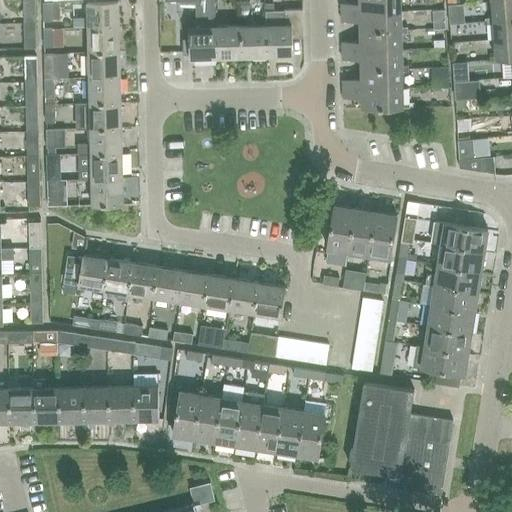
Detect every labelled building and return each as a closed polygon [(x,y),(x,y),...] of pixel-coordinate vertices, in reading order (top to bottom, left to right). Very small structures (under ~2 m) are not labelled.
[(23,0),(24,23),(36,23),(35,0),(23,0)] [(359,0),(360,4),(342,4),(341,12),(401,10),(401,0),(359,0)] [(511,0),(503,0),(492,1),(493,17),(487,17),(487,21),(511,18),(511,0)] [(43,3),(44,22),(53,21),(53,20),(61,20),(60,2),(43,3)] [(88,28),(119,27),(119,2),(87,2),(88,28)] [(285,10),(286,25),(265,25),(266,57),(293,56),(292,38),(304,38),(303,9),(285,10)] [(401,10),(341,12),(342,21),(360,20),(360,30),(408,29),(408,26),(402,26),(401,10)] [(511,18),(487,21),(487,23),(494,23),(495,39),(511,37),(511,18)] [(1,37),(18,37),(18,22),(1,22),(1,37)] [(36,23),(24,23),(25,49),(37,49),(36,23)] [(241,58),(266,57),(265,25),(240,26),(241,58)] [(215,59),(241,58),(240,26),(214,27),(215,59)] [(120,52),(119,27),(88,28),(89,53),(120,52)] [(215,59),(214,27),(190,28),(191,60),(215,59)] [(44,29),(44,48),(54,47),(54,28),(44,29)] [(408,30),(402,30),(361,31),(361,42),(343,42),(343,50),(402,49),(402,32),(408,32),(408,30)] [(508,58),(511,57),(511,37),(495,39),(496,55),(490,56),(490,60),(496,59),(497,60),(508,60),(508,58)] [(402,49),(343,50),(343,61),(361,60),(361,70),(409,69),(409,65),(403,65),(402,49)] [(120,78),(120,52),(89,53),(89,78),(120,78)] [(55,72),(54,53),(45,54),(45,73),(55,72)] [(25,57),(26,83),(38,82),(37,56),(25,57)] [(409,71),(409,69),(361,70),(361,80),(344,81),(344,90),(403,89),(403,71),(409,71)] [(121,103),(120,78),(89,78),(90,104),(121,103)] [(45,79),(46,98),(55,98),(55,79),(45,79)] [(38,107),(38,82),(26,83),(26,107),(38,107)] [(362,109),(404,108),(410,108),(410,103),(404,104),(403,89),(344,90),(344,99),(362,99),(362,109)] [(90,104),(90,129),(121,129),(121,103),(90,104)] [(46,104),(46,123),(56,123),(55,104),(46,104)] [(26,107),(27,130),(39,130),(38,107),(26,107)] [(57,148),(56,129),(46,130),(47,148),(57,148)] [(90,129),(90,142),(78,143),(79,153),(91,153),(91,155),(122,154),(121,129),(90,129)] [(27,130),(27,157),(39,157),(39,130),(27,130)] [(474,157),(473,139),(458,140),(459,158),(474,157)] [(47,174),(57,174),(57,154),(47,155),(47,174)] [(123,179),(122,154),(91,155),(91,180),(123,179)] [(4,156),(4,166),(21,167),(21,157),(4,156)] [(27,157),(28,182),(40,181),(39,157),(27,157)] [(495,172),(494,157),(459,160),(460,167),(495,172)] [(123,205),(123,179),(91,180),(92,206),(123,205)] [(48,200),(58,199),(57,180),(48,181),(48,200)] [(40,181),(28,182),(29,207),(41,207),(40,181)] [(326,248),(347,252),(354,209),(333,206),(326,248)] [(375,213),(354,209),(347,252),(368,255),(375,213)] [(396,216),(375,213),(368,255),(389,258),(396,216)] [(405,217),(402,236),(411,237),(414,219),(405,217)] [(41,223),(29,223),(29,247),(42,246),(41,223)] [(487,230),(444,223),(440,243),(484,250),(487,230)] [(87,237),(75,231),(73,247),(85,249),(87,237)] [(402,236),(401,243),(398,258),(407,259),(411,237),(402,236)] [(440,243),(437,264),(481,271),(484,250),(440,243)] [(29,247),(30,274),(42,273),(42,246),(29,247)] [(109,259),(84,255),(83,259),(83,258),(75,263),(81,271),(79,285),(104,289),(109,259)] [(404,280),(407,259),(398,258),(395,278),(404,280)] [(104,289),(129,293),(134,263),(109,259),(104,289)] [(129,293),(154,297),(159,267),(134,263),(129,293)] [(477,292),(481,271),(437,264),(435,274),(428,273),(426,283),(434,285),(477,292)] [(179,301),(184,271),(159,267),(154,297),(179,301)] [(209,275),(184,271),(179,301),(205,305),(209,275)] [(30,274),(31,301),(43,300),(42,273),(30,274)] [(235,279),(209,275),(205,305),(230,309),(235,279)] [(340,278),(324,275),(323,284),(339,286),(340,278)] [(395,278),(392,299),(401,301),(404,280),(395,278)] [(230,309),(255,313),(260,283),(235,279),(230,309)] [(348,288),(363,290),(364,282),(349,279),(348,288)] [(364,282),(363,290),(386,294),(388,286),(364,282)] [(260,283),(255,313),(280,317),(285,287),(260,283)] [(474,312),(477,292),(434,285),(430,305),(474,312)] [(362,297),(361,308),(381,311),(383,301),(362,297)] [(398,316),(401,301),(392,299),(389,315),(398,316)] [(44,324),(43,300),(31,301),(31,324),(44,324)] [(430,305),(427,326),(471,333),(474,312),(430,305)] [(379,321),(381,311),(361,308),(359,318),(379,321)] [(91,327),(93,318),(74,315),(73,324),(91,327)] [(359,318),(357,328),(378,331),(379,321),(359,318)] [(117,331),(118,322),(100,319),(98,328),(117,331)] [(143,326),(125,323),(123,332),(142,335),(143,326)] [(388,324),(385,340),(394,342),(396,325),(388,324)] [(427,326),(424,347),(467,354),(471,333),(427,326)] [(167,339),(168,330),(150,327),(148,336),(167,339)] [(357,328),(356,338),(376,341),(378,331),(357,328)] [(58,329),(56,330),(56,341),(58,341),(81,345),(83,334),(58,329)] [(3,343),(31,342),(31,330),(3,331),(3,343)] [(56,330),(31,330),(31,342),(56,341),(56,330)] [(192,343),(193,334),(175,331),(173,340),(192,343)] [(108,337),(83,334),(81,345),(106,349),(108,337)] [(218,337),(200,335),(198,344),(217,347),(218,337)] [(278,336),(275,356),(285,358),(288,338),(278,336)] [(106,349),(133,354),(135,342),(108,337),(106,349)] [(285,358),(295,360),(299,339),(288,338),(285,358)] [(375,351),(376,341),(356,338),(354,348),(375,351)] [(243,341),(225,339),(223,348),(242,351),(243,341)] [(309,341),(299,339),(295,360),(305,361),(309,341)] [(394,342),(385,340),(380,373),(392,375),(394,361),(391,357),(394,342)] [(319,342),(309,341),(305,361),(315,363),(319,342)] [(160,346),(135,342),(133,354),(159,358),(160,346)] [(248,352),(266,355),(268,345),(249,342),(248,352)] [(325,364),(329,344),(319,342),(315,363),(325,364)] [(458,382),(459,374),(464,374),(467,354),(424,347),(422,358),(414,357),(413,366),(436,370),(434,382),(454,385),(458,382)] [(354,348),(353,358),(373,361),(375,351),(354,348)] [(202,361),(203,352),(188,350),(186,358),(202,361)] [(211,362),(227,365),(228,356),(213,354),(211,362)] [(228,356),(227,365),(242,367),(244,359),(228,356)] [(371,372),(373,361),(353,358),(351,368),(371,372)] [(253,369),(268,371),(269,363),(254,360),(253,369)] [(285,365),(269,363),(268,371),(284,374),(285,365)] [(311,370),(295,367),(294,375),(309,377),(311,370)] [(326,372),(311,370),(309,377),(325,380),(326,372)] [(453,420),(410,413),(414,390),(364,381),(350,467),(387,473),(385,485),(441,494),(453,420)] [(134,420),(159,419),(158,385),(133,386),(134,420)] [(84,421),(109,421),(108,386),(83,387),(84,421)] [(133,386),(108,386),(109,421),(134,420),(133,386)] [(59,422),(58,387),(33,388),(34,422),(59,422)] [(83,387),(58,387),(59,422),(84,421),(83,387)] [(0,423),(9,423),(8,389),(0,388),(0,423)] [(33,388),(8,389),(9,423),(34,422),(33,388)] [(173,434),(193,438),(200,395),(180,391),(179,397),(171,396),(168,423),(174,424),(173,434)] [(255,448),(262,405),(264,393),(248,391),(246,402),(242,401),(235,445),(255,448)] [(221,398),(200,395),(193,438),(214,441),(221,398)] [(214,441),(235,445),(242,401),(221,398),(214,441)] [(317,458),(324,415),(326,403),(306,400),(304,412),(296,455),(317,458)] [(255,448),(276,451),(283,408),(262,405),(255,448)] [(276,451),(296,455),(304,412),(283,408),(276,451)] [(189,488),(194,505),(214,500),(210,483),(189,488)]
